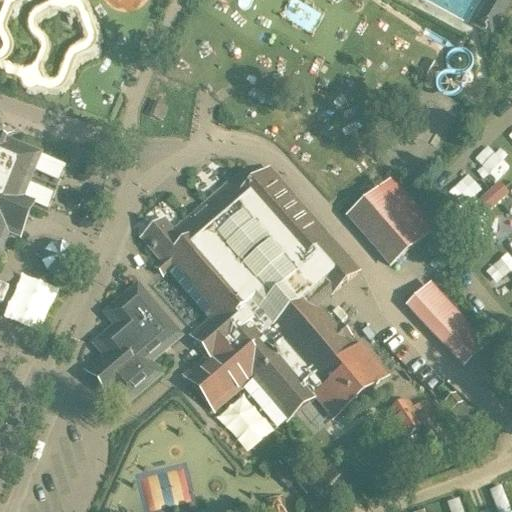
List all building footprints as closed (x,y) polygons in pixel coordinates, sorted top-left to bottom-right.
[(38,0),(25,0),(36,28),(48,24),(38,0)] [(489,38),(509,0),(489,0),(473,29),(489,38)] [(39,43),(28,51),(47,79),(59,72),(39,43)] [(171,127),(177,111),(165,107),(159,123),(171,127)] [(0,258),(8,237),(20,242),(35,205),(24,200),(43,154),(0,137),(0,131),(2,127),(0,125),(0,258)] [(48,158),(31,200),(56,210),(73,168),(48,158)] [(360,274),(269,170),(255,182),(244,170),(200,209),(204,212),(194,220),(191,216),(173,231),(164,220),(138,242),(208,322),(183,344),(200,364),(181,380),(213,417),(243,392),(269,422),(271,425),(275,426),(278,426),(282,426),(284,425),(286,427),(314,403),(332,425),(388,380),(361,346),(356,350),(349,342),(352,339),(341,326),(337,330),(320,309),(360,274)] [(389,272),(438,229),(393,179),(344,221),(389,272)] [(498,186),(479,203),(489,214),(508,197),(498,186)] [(463,372),(486,350),(429,288),(404,311),(463,372)] [(124,410),(160,379),(149,367),(181,340),(137,289),(104,317),(115,329),(102,340),(105,343),(96,351),(104,360),(90,371),(124,410)] [(401,442),(419,431),(434,454),(451,443),(425,404),(413,412),(407,404),(385,418),(401,442)] [(299,481),(306,474),(299,466),(291,473),(299,481)] [(325,493),(342,477),(334,468),(316,484),(317,485),(313,489),(319,496),(323,492),(325,493)] [(179,478),(181,510),(198,509),(196,477),(179,478)] [(155,484),(157,511),(172,511),(170,483),(155,484)]
